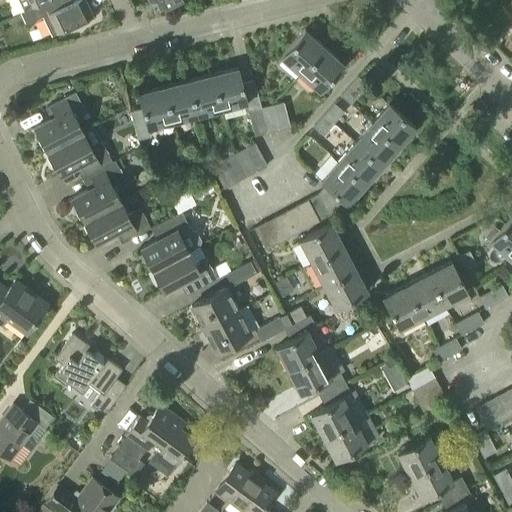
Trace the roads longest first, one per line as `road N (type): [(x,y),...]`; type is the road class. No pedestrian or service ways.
road 1 (residential): [(0,161),(63,264),(344,511)]
road 2 (residential): [(299,0),(136,43)]
road 3 (residential): [(136,43),(0,83)]
road 4 (residential): [(511,101),(412,0)]
